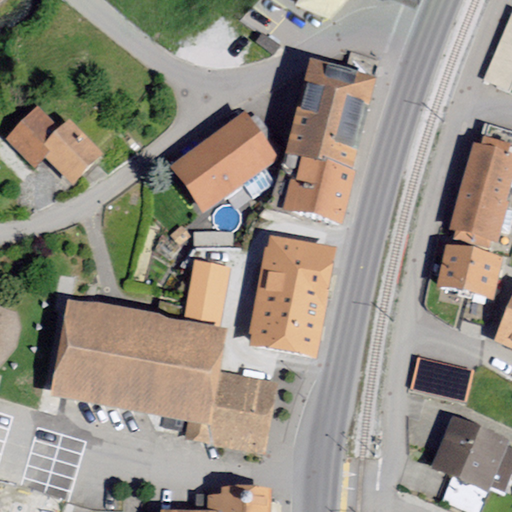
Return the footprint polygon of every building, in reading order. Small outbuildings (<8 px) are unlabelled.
[(0,0),(0,10),(12,0),(0,0)] [(377,85),(311,68),(282,180),(291,182),(283,214),(340,229),(377,85)] [(59,136),(38,114),(6,145),(35,175),(47,163),(73,190),(104,161),(69,126),(59,136)] [(277,166),(244,121),(171,174),(204,219),(277,166)] [(473,149),(451,239),(499,251),(511,200),(511,137),(489,131),(484,152),(473,149)] [(335,257),(269,246),(251,353),(318,364),(335,257)] [(439,295),(495,306),(503,263),(447,252),(439,295)] [(215,328),(222,276),(192,273),(185,324),(215,328)] [(227,338),(70,307),(51,402),(188,429),(209,433),(219,379),(227,338)] [(511,311),(495,348),(511,355),(511,311)] [(415,386),(468,399),(476,368),(423,354),(415,386)] [(209,433),(188,429),(185,447),(263,462),(277,390),(219,379),(209,433)] [(490,499),(510,449),(453,426),(433,476),(490,499)] [(271,511),(272,499),(208,498),(207,511),(271,511)]
